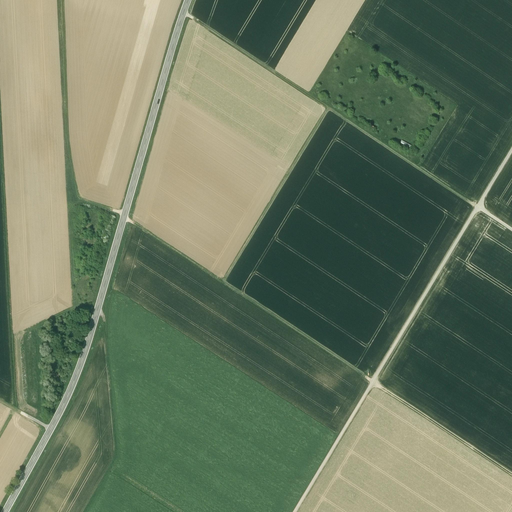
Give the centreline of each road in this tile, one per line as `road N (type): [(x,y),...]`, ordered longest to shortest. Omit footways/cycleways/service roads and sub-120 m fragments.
road 1 (secondary): [(5,511),(83,357),(188,0)]
road 2 (track): [(511,474),(123,219)]
road 3 (track): [(511,149),(294,511)]
road 4 (track): [(183,11),(511,229)]
road 5 (track): [(97,310),(116,453),(83,511)]
road 6 (track): [(329,108),(223,281)]
road 7 (track): [(76,198),(63,0)]
